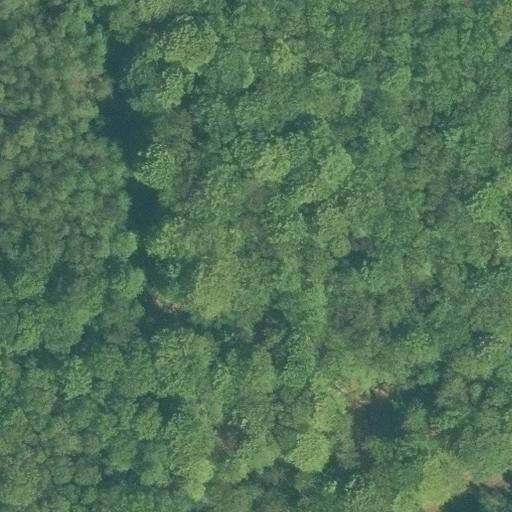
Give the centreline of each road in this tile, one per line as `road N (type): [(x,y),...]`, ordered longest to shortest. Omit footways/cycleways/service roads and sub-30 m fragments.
road 1 (track): [(178,511),(109,58),(77,0)]
road 2 (track): [(391,511),(511,450)]
